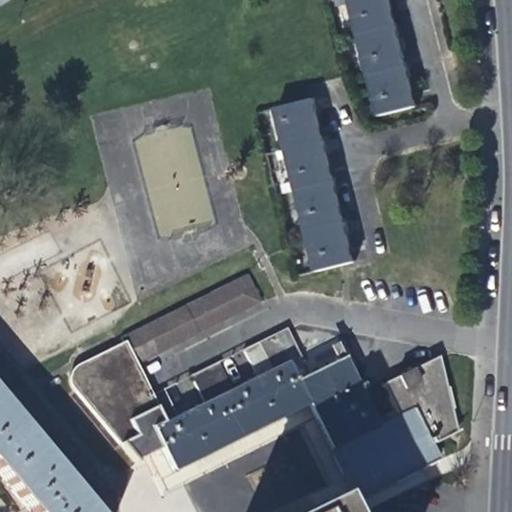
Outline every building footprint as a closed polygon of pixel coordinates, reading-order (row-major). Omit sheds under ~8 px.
[(351,0),(361,36),(398,27),(392,3),(390,0),(351,0)] [(361,36),(371,76),(408,67),(402,43),(398,27),(361,36)] [(408,67),(371,76),(380,115),(418,106),(412,83),(408,67)] [(277,109),(288,150),(324,141),(320,122),(314,99),(277,109)] [(190,124),(133,138),(158,237),(215,223),(190,124)] [(288,150),(298,191),(335,181),(329,160),(324,141),(288,150)] [(298,191),(309,231),(345,221),(340,202),(335,181),(298,191)] [(309,231),(319,271),(356,261),(350,240),(345,221),(309,231)] [(260,306),(254,294),(247,279),(118,340),(121,346),(133,368),(260,306)] [(132,464),(143,458),(156,451),(169,475),(304,407),(351,503),(415,471),(435,461),(428,448),(454,434),(437,360),(413,371),(379,386),(395,417),(381,425),(377,418),(370,422),(339,360),(307,376),(284,331),(260,342),(261,343),(242,353),(255,379),(229,392),(215,364),(189,377),(202,405),(175,419),(161,391),(147,397),(133,368),(121,346),(70,372),(67,375),(67,378),(67,383),(68,386),(69,388),(132,464)] [(308,511),(312,510),(313,511),(367,511),(421,484),(415,471),(351,503),(304,407),(169,475),(156,451),(143,458),(164,497),(190,483),(240,457),(290,432),(295,429),(319,474),(325,485),(272,511),(308,511)] [(0,479),(26,511),(85,511),(0,409),(0,479)]
